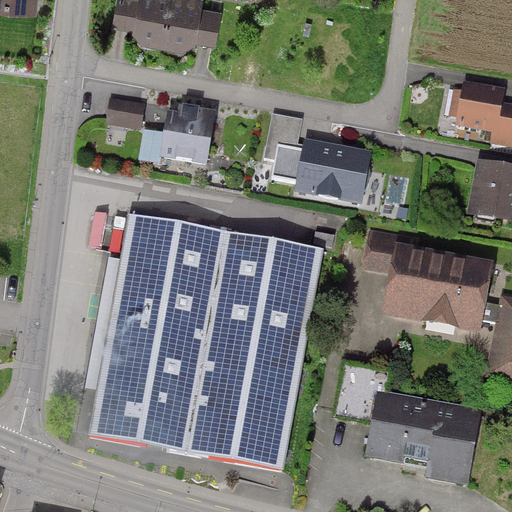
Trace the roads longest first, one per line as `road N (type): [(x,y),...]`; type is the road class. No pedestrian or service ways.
road 1 (residential): [(21,452),(67,66)]
road 2 (residential): [(371,116),(67,66)]
road 3 (secondary): [(202,511),(21,452)]
road 4 (residential): [(511,164),(400,143),(371,116)]
road 5 (residential): [(406,0),(391,98),(371,116)]
